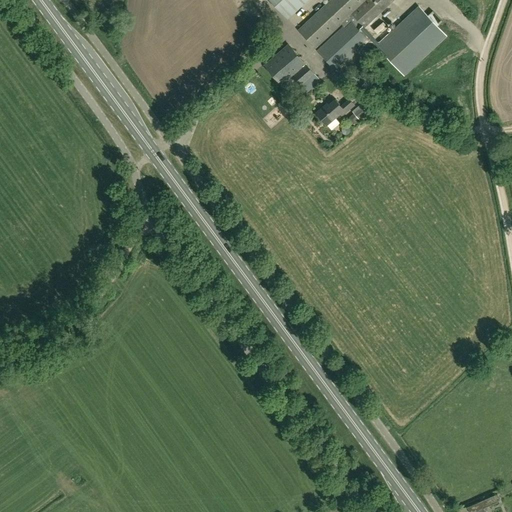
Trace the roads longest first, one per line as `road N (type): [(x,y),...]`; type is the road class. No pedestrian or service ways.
road 1 (primary): [(421,511),(39,0)]
road 2 (unclassified): [(439,511),(65,0)]
road 3 (unclassified): [(368,511),(149,217),(124,148),(14,0)]
road 4 (track): [(482,130),(439,125),(344,87),(295,35)]
road 5 (track): [(149,217),(81,311),(0,351)]
road 6 (track): [(169,141),(295,35)]
road 7 (track): [(486,131),(482,76),(506,0)]
